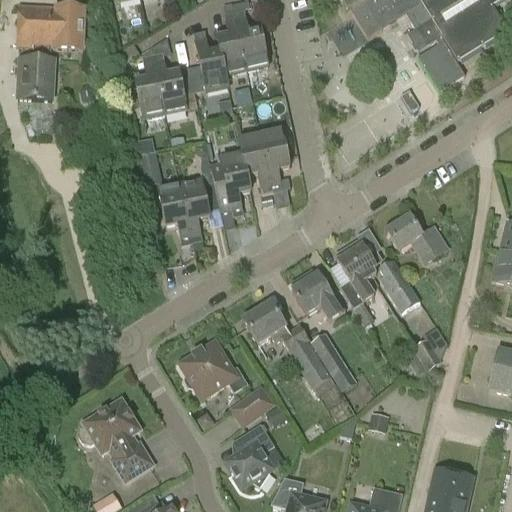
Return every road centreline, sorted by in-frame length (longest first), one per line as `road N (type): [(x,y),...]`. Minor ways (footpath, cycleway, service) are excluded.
road 1 (residential): [(479,131),(486,149),(483,206),(417,511)]
road 2 (residential): [(127,339),(333,221)]
road 3 (residential): [(333,221),(315,186),(276,0)]
road 4 (residential): [(127,339),(199,464),(213,511)]
road 5 (residential): [(333,221),(479,131)]
road 6 (residential): [(0,421),(127,339)]
